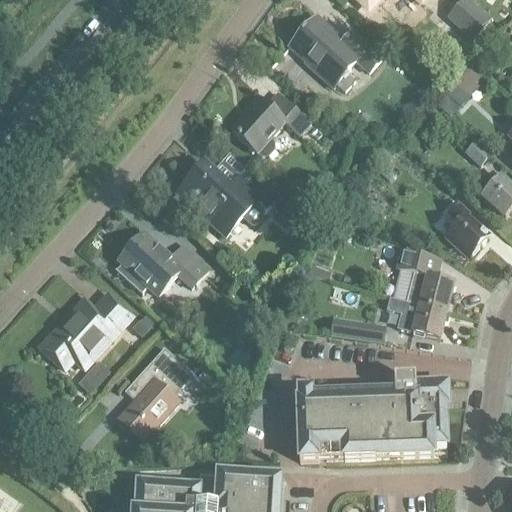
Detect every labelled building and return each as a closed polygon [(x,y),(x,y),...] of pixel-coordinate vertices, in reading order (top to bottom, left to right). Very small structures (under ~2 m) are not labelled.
[(356,0),(368,11),(377,0),(411,0),(420,8),(427,0),(356,0)] [(491,26),(467,4),(450,22),(474,44),(491,26)] [(317,22),(291,51),(308,67),(308,68),(334,91),(336,88),(337,88),(346,96),(355,85),(347,78),(357,67),(358,66),(369,76),(376,69),(382,63),(353,37),(344,46),(335,38),(319,23),(317,22)] [(455,86),(464,94),(479,77),(470,69),(455,86)] [(278,97),(267,109),(258,101),(251,110),(255,113),(234,137),(239,142),(239,143),(241,144),(262,162),(269,161),(275,154),(275,147),(271,143),(284,128),(300,142),(312,128),(278,97)] [(445,97),(437,106),(446,115),(455,105),(445,97)] [(480,172),(492,159),(476,145),(465,157),(480,172)] [(239,179),(230,189),(206,167),(179,197),(228,241),(244,223),(252,231),(257,231),(262,224),(262,221),(265,218),(265,215),(266,214),(268,216),(279,203),(267,193),(266,194),(258,187),(254,191),(248,186),(247,186),(239,179)] [(489,180),(482,186),(490,194),(483,201),(493,210),(490,214),(489,215),(490,219),(494,222),(498,221),(501,217),(506,223),(509,220),(511,220),(511,191),(501,182),(493,175),(489,180)] [(448,217),(460,228),(447,242),(470,263),(489,242),(467,221),(471,217),(458,205),(448,217)] [(399,229),(394,240),(407,246),(412,235),(399,229)] [(123,269),(117,276),(142,299),(149,292),(160,302),(179,281),(192,292),(210,272),(184,249),(172,263),(144,238),(119,266),(123,269)] [(437,283),(441,266),(400,256),(395,272),(414,277),(407,305),(447,316),(454,287),(437,283)] [(322,271),(319,281),(329,285),(333,274),(322,271)] [(86,373),(132,322),(109,301),(96,315),(85,306),(42,353),(66,374),(76,364),(86,373)] [(447,316),(407,305),(407,306),(390,302),(387,315),(417,322),(413,337),(440,344),(447,316)] [(140,325),(132,333),(142,342),(150,334),(147,331),(141,326),(140,325)] [(350,327),(348,343),(384,348),(386,332),(350,327)] [(125,396),(136,406),(120,424),(144,446),(179,407),(173,402),(194,379),(165,352),(125,396)] [(112,377),(100,366),(85,382),(93,388),(87,395),(92,399),(112,377)] [(207,371),(197,382),(202,387),(213,376),(207,371)] [(300,407),(299,407),(300,447),(300,466),(319,466),(319,452),(343,452),(343,464),(345,464),(345,465),(375,464),(375,463),(434,460),(435,448),(447,448),(446,409),(448,409),(448,407),(446,407),(445,390),(448,390),(448,388),(431,389),(431,383),(395,384),(396,403),(312,406),(312,396),(300,397),(300,407)] [(196,492),(194,509),(225,511),(227,482),(196,480),(196,492)] [(281,485),(227,482),(225,511),(231,511),(267,511),(268,502),(280,503),(281,485)] [(196,492),(139,489),(138,507),(147,507),(146,511),(184,511),(185,508),(194,509),(196,492)]
